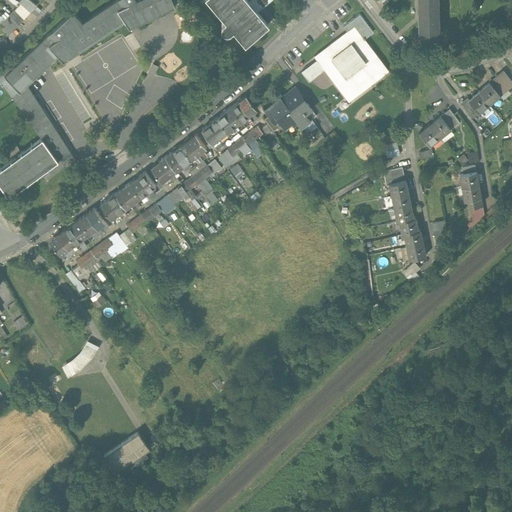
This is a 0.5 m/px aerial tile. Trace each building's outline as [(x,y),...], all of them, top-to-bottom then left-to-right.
[(0,168),(0,181),(9,195),(42,171),(46,178),(75,158),(53,124),(57,121),(45,105),(42,107),(27,83),(58,54),(63,59),(70,54),(72,56),(77,53),(75,51),(125,19),(129,26),(130,25),(132,28),(136,25),(135,23),(175,4),(172,0),(113,0),(81,21),(73,9),(13,66),(10,63),(11,63),(10,62),(6,65),(4,63),(0,65),(0,78),(43,138),(0,168)] [(249,0),(248,1),(247,0),(209,0),(225,20),(223,21),(222,23),(221,25),(221,28),(222,30),(224,31),(227,32),(229,32),(233,29),(245,43),(268,25),(256,10),(262,5),(263,6),(270,0),(249,0)] [(419,0),(420,15),(419,15),(419,21),(420,21),(421,33),(420,33),(420,35),(441,33),(441,32),(439,32),(439,26),(440,26),(440,24),(439,24),(438,8),(440,8),(440,7),(438,7),(438,1),(440,1),(440,0),(438,0),(437,0),(419,0)] [(0,15),(0,25),(3,31),(30,15),(22,2),(0,15)] [(309,81),(324,70),(347,99),(386,68),(364,40),(374,33),(360,14),(344,27),(350,34),(339,42),(337,39),(314,57),(316,60),(301,71),(309,81)] [(511,82),(504,71),(483,87),(484,89),(480,92),(489,103),(511,84),(511,82)] [(312,108),(295,86),(294,87),(294,88),(288,92),(289,93),(285,97),(284,97),(292,107),(288,111),(296,120),(301,127),(309,120),(305,113),(312,108)] [(480,92),(479,90),(472,95),(473,97),(469,100),(478,111),(489,103),(480,92)] [(256,108),(246,94),(238,100),(248,114),(252,111),(256,108)] [(283,95),(265,108),(274,121),(278,118),(285,128),(296,120),(288,111),(292,107),(284,97),(285,97),(283,95)] [(246,124),(253,120),(248,114),(238,100),(231,105),(241,119),(242,119),(246,124)] [(241,119),(231,105),(223,110),(234,125),(241,119)] [(457,119),(449,109),(440,115),(441,117),(448,126),(457,119)] [(234,125),(223,110),(216,116),(226,130),(232,126),(234,128),(235,127),(234,125)] [(257,118),(252,111),(248,114),(253,120),(257,118)] [(448,126),(441,117),(440,115),(433,120),(434,121),(430,124),(438,134),(439,136),(445,131),(444,129),(448,126)] [(226,130),(216,116),(209,121),(221,138),(224,140),(227,138),(223,133),(226,130)] [(241,119),(234,125),(235,127),(238,130),(246,124),(242,119),(241,119)] [(221,138),(209,121),(201,127),(216,147),(219,144),(220,146),(223,144),(222,142),(224,140),(221,138)] [(430,124),(429,123),(422,129),(423,130),(419,133),(428,144),(435,139),(434,137),(438,134),(430,124)] [(262,132),(257,126),(253,129),(258,135),(262,132)] [(258,135),(253,129),(250,131),(254,138),(258,135)] [(342,141),(334,130),(324,138),(332,148),(342,141)] [(205,146),(195,131),(187,137),(199,154),(201,152),(199,150),(205,146)] [(250,131),(242,137),(247,143),(254,138),(250,131)] [(394,134),(383,136),(386,156),(398,154),(394,134)] [(199,154),(187,137),(180,143),(190,157),(196,152),(198,155),(199,154)] [(242,137),(235,142),(240,148),(247,143),(242,137)] [(240,148),(235,142),(231,145),(236,151),(240,148)] [(190,157),(180,143),(173,148),(185,164),(186,163),(185,161),(190,157)] [(236,151),(231,145),(228,147),(233,154),(236,151)] [(185,164),(173,148),(165,153),(176,167),(181,163),(182,164),(183,165),(185,164)] [(431,150),(419,153),(421,159),(433,156),(431,150)] [(176,167),(165,153),(158,159),(170,175),(172,174),(170,172),(176,167)] [(169,176),(170,175),(158,159),(150,164),(161,178),(167,174),(169,176)] [(211,162),(207,165),(206,164),(203,166),(208,172),(215,167),(211,162)] [(208,172),(203,166),(199,169),(204,175),(208,172)] [(402,166),(384,170),(386,183),(392,182),(405,179),(402,166)] [(154,183),(144,169),(136,175),(148,191),(150,190),(148,188),(154,183)] [(204,175),(199,169),(192,174),(197,180),(204,175)] [(476,171),(462,173),(463,178),(460,179),(462,187),(464,187),(476,185),(475,180),(477,179),(476,171)] [(197,180),(192,174),(185,179),(190,186),(197,180)] [(148,191),(136,175),(129,180),(139,194),(145,190),(147,192),(148,191)] [(190,186),(185,179),(181,182),(186,189),(190,186)] [(405,179),(392,182),(393,187),(390,187),(392,196),(395,195),(407,193),(406,187),(407,187),(405,179)] [(139,194),(129,180),(122,185),(134,201),(136,200),(134,198),(139,194)] [(186,189),(181,182),(177,185),(182,191),(186,189)] [(134,201),(122,185),(115,190),(125,205),(131,200),(132,203),(134,201)] [(476,185),(464,187),(465,191),(463,192),(464,200),(470,199),(478,198),(477,193),(479,193),(478,185),(476,185)] [(119,209),(125,205),(115,190),(107,196),(119,212),(121,211),(119,209)] [(407,193),(395,195),(396,200),(393,201),(395,208),(397,208),(409,205),(408,201),(410,201),(408,193),(407,193)] [(119,212),(107,196),(100,202),(110,216),(116,211),(118,214),(119,212)] [(478,198),(470,199),(471,205),(482,203),(481,197),(478,198)] [(161,207),(156,201),(152,204),(157,210),(161,207)] [(157,210),(152,204),(148,206),(153,213),(157,210)] [(409,205),(397,208),(398,213),(396,213),(398,221),(402,220),(412,218),(411,213),(412,213),(410,205),(409,205)] [(94,206),(86,212),(98,228),(99,227),(98,225),(104,220),(94,206)] [(148,206),(141,212),(146,218),(153,213),(148,206)] [(98,228),(86,212),(79,217),(89,231),(95,227),(96,229),(98,228)] [(146,218),(141,212),(138,214),(142,221),(146,218)] [(138,214),(130,220),(135,226),(142,221),(138,214)] [(89,231),(79,217),(71,223),(83,239),(85,238),(83,236),(89,231)] [(412,218),(402,220),(403,225),(401,226),(403,234),(407,233),(417,231),(416,226),(417,226),(415,217),(412,218)] [(135,226),(130,220),(126,222),(131,229),(135,226)] [(444,221),(432,223),(433,230),(445,228),(444,221)] [(83,239),(71,223),(64,228),(74,242),(80,238),(82,240),(83,239)] [(74,242),(64,228),(57,233),(68,250),(70,249),(68,247),(74,242)] [(445,228),(433,230),(435,236),(446,234),(445,228)] [(417,231),(407,233),(408,237),(406,238),(407,245),(410,245),(421,243),(420,238),(422,237),(420,230),(417,231)] [(68,250),(57,233),(49,239),(60,253),(65,249),(67,251),(68,250)] [(108,236),(101,241),(106,248),(113,243),(108,236)] [(101,241),(94,246),(99,253),(106,248),(101,241)] [(421,243),(410,245),(411,250),(408,250),(410,259),(424,256),(423,251),(425,251),(423,242),(421,243)] [(447,242),(438,250),(442,254),(449,248),(447,242)] [(99,253),(94,246),(91,249),(95,255),(99,253)] [(88,261),(83,254),(80,257),(84,263),(88,261)] [(84,263),(80,257),(76,260),(80,266),(84,263)] [(414,263),(404,272),(408,277),(411,275),(419,268),(414,263)] [(104,302),(101,298),(100,297),(92,303),(96,308),(104,302)] [(95,349),(88,344),(82,353),(89,358),(95,349)] [(74,362),(65,368),(69,374),(78,369),(74,362)] [(138,435),(103,458),(115,475),(149,452),(138,435)]
